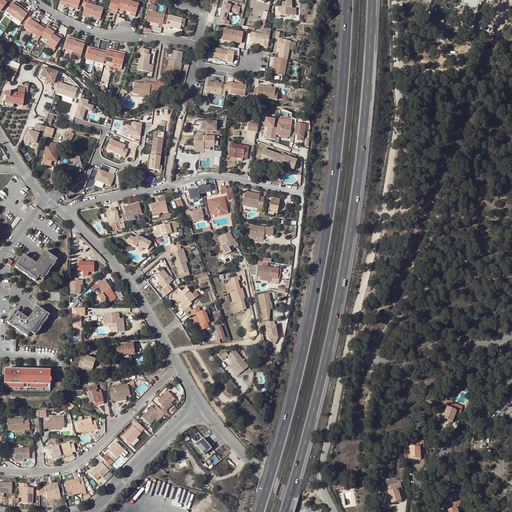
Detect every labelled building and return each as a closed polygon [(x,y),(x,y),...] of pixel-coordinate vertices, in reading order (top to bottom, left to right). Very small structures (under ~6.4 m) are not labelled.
[(0,0),(0,10),(1,11),(8,1),(7,0),(0,0)] [(71,0),(70,4),(73,5),(72,7),(74,8),(78,9),(80,0),(71,0)] [(118,11),(121,1),(118,0),(111,0),(108,10),(117,13),(118,11)] [(126,0),(120,0),(121,1),(118,11),(123,12),(124,10),(127,11),(130,1),(126,0)] [(282,6),(278,7),(278,12),(280,12),(280,15),(296,15),(296,9),(291,9),(292,7),(291,7),(291,0),(285,0),(286,2),(282,1),(282,6)] [(17,7),(19,5),(14,1),(6,12),(14,17),(20,8),(17,7)] [(139,4),(130,1),(127,11),(130,12),(129,14),(135,16),(139,4)] [(95,5),(86,3),(82,15),(88,17),(89,15),(92,15),(95,16),(94,19),(100,20),(103,8),(95,5)] [(219,24),(229,25),(229,21),(226,21),(226,18),(224,17),(225,12),(228,13),(229,10),(233,11),(232,12),(238,14),(240,7),(223,3),(221,8),(222,10),(222,11),(221,11),(219,16),(220,17),(219,24)] [(23,10),(20,8),(14,17),(21,22),(29,11),(24,8),(23,10)] [(158,26),(162,27),(162,26),(165,15),(161,14),(161,13),(149,10),(146,21),(153,22),(158,24),(158,26)] [(168,15),(165,14),(165,15),(162,26),(170,28),(170,26),(180,28),(181,25),(182,18),(168,15)] [(35,22),(36,20),(32,17),(24,28),(28,30),(32,32),(37,24),(35,22)] [(40,26),(37,24),(32,32),(40,38),(41,35),(47,27),(42,24),(40,26)] [(48,25),(47,27),(41,35),(49,41),(53,34),(54,32),(51,30),(53,28),(48,25)] [(222,39),(228,40),(228,39),(234,40),(233,41),(241,43),(243,32),(224,29),(222,39)] [(249,41),(259,43),(262,43),(261,45),(267,46),(269,36),(260,34),(251,32),(249,41)] [(56,36),(53,34),(49,41),(47,43),(55,48),(62,37),(57,34),(56,36)] [(64,49),(73,51),(76,42),(72,41),(73,38),(68,36),(64,49)] [(287,59),(290,41),(279,39),(278,44),(280,44),(280,47),(278,57),(287,59)] [(76,42),(73,51),(74,52),(81,54),(85,42),(80,40),(79,43),(76,42)] [(95,61),(97,51),(94,50),(94,48),(89,46),(86,59),(95,61)] [(213,47),(212,58),(220,59),(227,61),(227,62),(230,62),(232,54),(228,54),(228,50),(213,47)] [(113,63),(115,53),(112,53),(113,50),(107,48),(107,51),(104,61),(112,63),(113,63)] [(148,72),(149,64),(148,64),(147,64),(148,62),(149,62),(150,54),(148,54),(149,50),(140,48),(138,59),(139,59),(137,70),(148,72)] [(99,62),(103,63),(104,61),(107,51),(101,49),(100,52),(97,51),(95,61),(99,62)] [(170,57),(171,57),(172,57),(172,60),(171,60),(169,67),(167,67),(166,71),(180,73),(181,63),(182,52),(171,50),(170,57)] [(119,54),(115,53),(113,63),(114,63),(122,65),(125,53),(120,51),(119,54)] [(8,69),(11,62),(7,57),(4,59),(1,61),(7,69),(7,70),(8,69)] [(284,75),(287,59),(278,57),(273,57),(273,61),(275,61),(273,68),(272,73),(284,75)] [(19,63),(12,60),(11,62),(8,69),(16,73),(18,69),(17,69),(19,63)] [(69,64),(68,68),(76,73),(77,70),(69,64)] [(58,72),(44,68),(41,78),(46,79),(46,81),(48,82),(54,84),(53,87),(57,88),(58,83),(59,81),(55,80),(58,72)] [(7,70),(4,78),(13,81),(16,73),(8,69),(7,70)] [(95,78),(92,75),(90,80),(92,81),(92,82),(94,83),(95,85),(99,83),(95,78)] [(159,81),(155,80),(155,83),(155,85),(154,91),(157,92),(157,90),(162,91),(168,92),(169,81),(163,81),(159,81)] [(206,93),(225,96),(226,91),(227,84),(218,82),(215,82),(208,81),(206,93)] [(154,91),(155,85),(144,84),(134,82),(132,93),(138,94),(143,95),(149,96),(150,93),(153,93),(154,91)] [(246,85),(227,82),(227,84),(226,91),(229,91),(229,93),(244,96),(246,85)] [(74,99),(77,89),(58,83),(57,88),(55,93),(74,99)] [(274,99),(274,93),(275,88),(258,86),(257,88),(254,88),(252,96),(274,99)] [(23,105),(24,94),(25,88),(24,88),(19,87),(18,93),(5,92),(5,96),(6,96),(5,102),(13,103),(13,104),(23,105)] [(88,101),(80,98),(74,117),(83,120),(86,110),(92,111),(93,106),(87,104),(88,101)] [(265,138),(274,140),(275,135),(275,134),(276,128),(272,128),(273,120),(265,118),(264,127),(266,127),(265,138)] [(200,121),(200,131),(216,131),(217,121),(200,121)] [(142,123),(133,122),(132,126),(127,125),(125,134),(140,136),(142,123)] [(291,125),(277,123),(276,128),(275,134),(275,135),(280,135),(287,137),(289,137),(291,125)] [(302,141),(305,124),(295,123),(293,134),(297,135),(296,140),(302,141)] [(33,147),(39,148),(41,141),(37,140),(40,130),(44,131),(45,126),(36,124),(35,129),(36,129),(35,132),(34,132),(28,130),(25,140),(34,143),(33,147)] [(257,133),(258,125),(248,124),(247,131),(257,133)] [(54,129),(46,127),(43,135),(47,137),(51,138),(54,129)] [(154,132),(153,138),(163,140),(164,130),(155,129),(155,132),(154,132)] [(194,150),(204,150),(204,147),(209,147),(214,147),(214,136),(197,136),(197,141),(194,141),(194,150)] [(162,166),(159,165),(160,159),(160,156),(163,140),(153,138),(151,154),(149,154),(148,160),(147,168),(158,170),(159,170),(161,170),(162,166)] [(125,145),(110,139),(106,149),(121,155),(125,157),(128,150),(124,148),(125,145)] [(44,161),(51,162),(51,160),(57,161),(58,144),(51,143),(50,147),(45,147),(44,161)] [(228,156),(237,157),(237,155),(243,156),(244,153),(248,153),(249,146),(230,143),(228,156)] [(285,156),(280,154),(268,150),(264,148),(260,159),(265,160),(264,163),(274,166),(275,164),(277,158),(279,159),(277,164),(282,166),(282,163),(285,156)] [(285,156),(282,163),(282,165),(293,169),(297,160),(294,159),(296,155),(291,154),(290,157),(285,156)] [(78,155),(69,157),(72,167),(81,165),(78,155)] [(115,175),(99,169),(95,180),(111,186),(115,175)] [(197,187),(197,189),(199,194),(211,191),(210,185),(204,187),(204,185),(201,185),(201,186),(197,187)] [(221,187),(222,189),(223,193),(226,192),(228,199),(234,198),(232,191),(231,192),(230,187),(226,188),(225,186),(221,187)] [(197,189),(188,191),(190,199),(200,197),(199,194),(197,189)] [(242,204),(246,205),(247,204),(257,206),(257,208),(257,209),(262,210),(264,198),(259,197),(260,194),(245,192),(242,204)] [(152,214),(159,213),(167,211),(164,197),(158,198),(159,202),(150,204),(152,214)] [(210,200),(211,205),(212,205),(213,207),(212,208),(213,214),(218,213),(217,211),(221,210),(222,212),(227,211),(223,197),(210,200)] [(269,210),(278,212),(280,200),(272,198),(271,200),(269,210)] [(184,210),(180,200),(176,202),(179,211),(184,210)] [(125,213),(121,214),(122,218),(123,222),(127,221),(126,218),(130,217),(142,213),(139,203),(123,207),(125,213)] [(123,222),(122,218),(119,219),(116,211),(114,207),(105,210),(108,218),(109,217),(111,225),(110,225),(112,231),(118,229),(117,228),(116,224),(120,223),(121,227),(122,228),(125,227),(123,222)] [(188,222),(192,220),(203,218),(203,216),(208,215),(206,207),(201,209),(201,210),(194,212),(190,212),(190,211),(189,212),(188,210),(185,212),(188,222)] [(175,228),(173,221),(168,223),(168,224),(164,225),(164,224),(155,227),(156,231),(158,236),(162,234),(166,233),(167,235),(176,232),(175,228)] [(263,240),(264,235),(264,233),(268,233),(268,235),(272,236),(273,236),(274,228),(250,225),(249,238),(263,240)] [(220,245),(222,250),(223,250),(226,254),(231,252),(229,247),(233,245),(234,247),(239,245),(235,238),(233,239),(230,232),(219,237),(223,244),(221,245),(220,245)] [(154,248),(151,242),(141,237),(139,241),(130,236),(127,242),(136,247),(137,245),(143,248),(147,250),(149,252),(154,248)] [(181,250),(180,247),(171,250),(172,254),(174,253),(177,260),(178,264),(176,265),(179,274),(188,271),(185,263),(187,262),(183,250),(181,250)] [(45,251),(41,257),(42,258),(37,265),(35,265),(29,261),(30,260),(23,255),(15,267),(18,269),(19,268),(22,271),(22,272),(28,276),(28,275),(32,278),(32,279),(35,281),(38,277),(43,280),(46,276),(45,276),(48,272),(53,266),(52,266),(54,262),(55,263),(57,260),(45,251)] [(248,265),(250,276),(260,277),(260,279),(262,279),(261,280),(270,281),(270,278),(277,279),(278,269),(262,266),(263,261),(255,260),(254,265),(248,265)] [(79,262),(79,264),(79,268),(79,271),(83,271),(83,275),(88,275),(88,272),(93,272),(94,262),(79,262)] [(161,283),(160,284),(163,288),(170,282),(167,279),(169,277),(159,266),(153,272),(160,281),(161,283)] [(235,301),(233,301),(236,312),(246,308),(243,299),(245,298),(242,288),(240,289),(238,280),(240,280),(239,276),(231,278),(232,282),(228,283),(230,291),(232,291),(235,301)] [(103,302),(104,302),(107,304),(115,299),(115,297),(105,279),(91,288),(93,291),(99,288),(102,294),(97,297),(100,302),(100,301),(101,302),(103,302)] [(278,291),(287,293),(290,282),(287,281),(286,287),(279,285),(278,291)] [(70,283),(70,294),(78,294),(80,292),(81,285),(80,284),(76,284),(75,283),(70,283)] [(191,303),(195,298),(193,295),(186,288),(182,292),(179,289),(177,290),(172,295),(175,299),(176,299),(178,297),(184,303),(182,305),(180,307),(184,311),(192,304),(191,303)] [(269,302),(270,302),(268,293),(258,295),(263,319),(269,318),(270,309),(269,302)] [(37,307),(32,314),(33,314),(29,320),(27,320),(22,316),(22,315),(15,310),(7,322),(10,325),(10,324),(14,326),(14,327),(20,331),(20,330),(24,333),(23,334),(28,336),(31,332),(35,335),(38,332),(37,331),(40,327),(40,328),(44,322),(44,321),(47,318),(49,315),(37,307)] [(73,307),(73,328),(83,328),(83,319),(87,319),(87,307),(73,307)] [(199,307),(190,310),(192,314),(193,314),(197,324),(196,324),(199,331),(209,327),(207,323),(209,322),(206,313),(205,313),(204,310),(200,311),(199,307)] [(105,324),(113,324),(115,323),(116,332),(124,331),(123,318),(119,318),(118,313),(104,314),(105,324)] [(221,325),(215,326),(219,339),(225,337),(221,325)] [(275,325),(274,325),(266,326),(265,326),(267,340),(277,338),(276,334),(275,330),(275,325)] [(117,357),(122,357),(123,356),(122,355),(130,354),(134,353),(133,343),(121,345),(121,347),(116,348),(117,357)] [(233,363),(230,365),(239,375),(248,367),(235,350),(228,356),(230,360),(234,357),(236,360),(233,363)] [(86,356),(85,357),(84,360),(80,358),(78,367),(82,368),(83,365),(92,368),(95,359),(86,356)] [(239,375),(230,365),(229,366),(237,376),(239,375)] [(30,388),(34,388),(47,388),(47,384),(50,384),(50,381),(52,381),(52,378),(50,378),(51,370),(43,370),(43,369),(39,369),(39,370),(39,371),(36,371),(36,370),(20,370),(20,369),(16,369),(16,370),(16,371),(13,371),(13,370),(5,369),(5,383),(8,383),(8,388),(12,388),(24,388),(24,384),(30,384),(30,388)] [(113,401),(116,400),(116,399),(125,396),(130,395),(127,385),(110,389),(113,401)] [(98,392),(98,390),(96,386),(88,388),(92,407),(95,406),(95,404),(103,402),(101,392),(98,392)] [(160,408),(165,414),(167,412),(167,411),(166,410),(165,409),(171,403),(175,399),(168,391),(158,401),(162,406),(160,408)] [(450,408),(448,407),(444,418),(449,419),(453,421),(456,411),(460,412),(462,406),(452,403),(450,408)] [(162,417),(165,414),(160,408),(157,411),(155,409),(152,407),(142,417),(150,425),(156,418),(160,414),(162,417)] [(50,428),(60,427),(64,427),(64,417),(50,417),(50,423),(45,423),(46,430),(50,430),(50,428)] [(8,430),(15,430),(24,429),(24,430),(29,430),(28,420),(23,421),(23,418),(7,420),(8,430)] [(91,419),(76,423),(79,433),(93,429),(94,430),(98,429),(95,421),(92,422),(91,419)] [(144,429),(138,422),(134,426),(133,426),(127,432),(125,434),(122,437),(130,445),(131,444),(137,438),(141,434),(140,433),(144,429)] [(139,440),(137,438),(131,444),(133,446),(139,440)] [(203,438),(195,444),(204,454),(211,448),(203,438)] [(411,458),(417,458),(421,457),(420,447),(424,447),(424,440),(412,441),(413,446),(410,446),(411,458)] [(61,455),(66,454),(72,452),(75,451),(73,443),(70,444),(69,443),(59,446),(61,455)] [(125,451),(121,447),(117,443),(112,448),(106,453),(111,458),(114,456),(117,458),(120,456),(125,451)] [(15,452),(15,455),(15,459),(25,459),(29,459),(29,448),(15,449),(15,448),(7,448),(7,455),(11,455),(11,452),(15,452)] [(112,467),(105,461),(102,463),(98,468),(96,467),(89,473),(96,480),(100,476),(102,477),(112,467)] [(80,485),(80,482),(79,479),(65,482),(67,493),(73,491),(81,489),(82,492),(86,491),(84,484),(80,485)] [(0,492),(4,493),(12,493),(12,483),(0,482),(0,492)] [(391,491),(389,492),(392,503),(397,501),(401,500),(398,490),(402,489),(400,482),(389,486),(391,491)] [(27,484),(20,483),(20,487),(22,487),(22,503),(32,504),(34,488),(27,487),(27,484)] [(44,487),(46,494),(47,497),(56,495),(57,499),(61,498),(57,484),(44,487)] [(448,511),(458,511),(457,507),(461,506),(459,501),(451,503),(452,508),(448,509),(448,511)]
